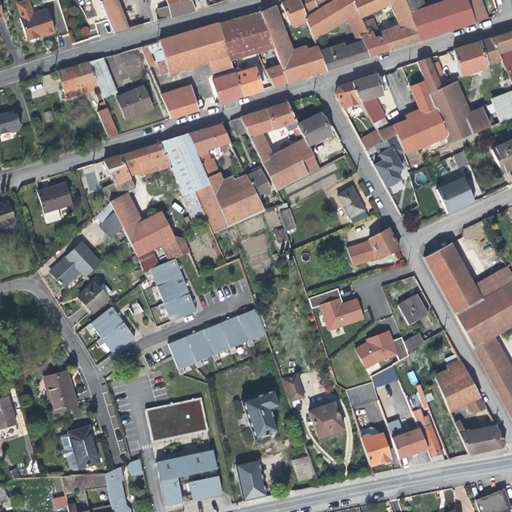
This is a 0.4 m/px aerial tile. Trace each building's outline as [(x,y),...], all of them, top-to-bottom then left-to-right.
[(99,0),(111,31),(112,33),(125,29),(114,0),(99,0)] [(164,0),(167,7),(156,10),(159,20),(180,14),(193,10),(190,3),(189,0),(164,0)] [(204,0),(202,0),(190,3),(193,10),(206,6),(204,0)] [(286,0),(279,3),(287,25),(293,25),(305,18),(298,0),(286,0)] [(298,0),(305,18),(317,9),(313,0),(298,0)] [(330,0),(317,9),(305,18),(314,39),(346,18),(356,12),(351,0),(330,0)] [(351,0),(356,12),(358,16),(393,5),(393,7),(398,6),(402,29),(399,30),(404,45),(421,40),(412,12),(406,0),(351,0)] [(406,0),(412,12),(426,7),(422,0),(406,0)] [(412,12),(421,40),(475,23),(467,0),(447,0),(426,7),(412,12)] [(467,0),(475,23),(486,19),(479,0),(467,0)] [(270,7),(259,12),(273,47),(277,57),(278,59),(290,55),(270,7)] [(55,31),(48,8),(20,17),(27,40),(43,35),(55,31)] [(259,12),(217,24),(230,61),(259,54),(258,51),(269,48),(273,47),(259,12)] [(356,12),(346,18),(355,34),(358,43),(363,42),(360,35),(365,33),(362,26),(358,16),(356,12)] [(217,24),(158,42),(161,50),(165,63),(158,65),(162,75),(169,72),(170,73),(211,61),(214,75),(220,74),(233,70),(230,61),(217,24)] [(363,42),(358,43),(360,47),(363,54),(367,53),(368,57),(385,51),(391,49),(386,35),(380,36),(377,38),(374,32),(374,30),(369,32),(365,33),(360,35),(363,42)] [(386,35),(391,49),(404,45),(399,30),(386,35)] [(503,35),(488,40),(494,51),(511,45),(511,34),(511,32),(503,35)] [(488,40),(479,43),(485,65),(499,61),(494,51),(488,40)] [(158,42),(148,45),(151,54),(153,53),(161,50),(158,42)] [(319,52),(327,70),(340,66),(351,63),(346,51),(344,43),(319,52)] [(466,47),(452,51),(458,78),(482,70),(485,65),(479,43),(466,47)] [(148,45),(139,47),(143,56),(149,54),(151,54),(148,45)] [(314,48),(290,55),(278,59),(281,65),(288,83),(310,76),(327,70),(319,52),(317,47),(314,48)] [(346,51),(351,63),(368,57),(367,53),(363,54),(360,47),(346,51)] [(511,50),(511,49),(498,55),(506,73),(511,70),(511,50)] [(161,50),(153,53),(158,65),(165,63),(161,50)] [(149,54),(143,56),(147,67),(154,64),(149,54)] [(424,60),(415,63),(423,82),(427,93),(440,88),(434,75),(441,72),(436,63),(432,65),(429,58),(424,60)] [(87,63),(98,88),(102,98),(116,92),(101,59),(87,63)] [(75,67),(56,73),(65,98),(98,88),(87,63),(75,67)] [(279,66),(266,70),(273,87),(280,85),(288,83),(281,65),(279,66)] [(255,68),(235,74),(243,97),(253,93),(262,91),(255,68)] [(233,70),(220,74),(222,79),(235,74),(233,70)] [(213,81),(220,104),(232,100),(243,97),(235,74),(222,79),(213,81)] [(378,75),(373,76),(378,89),(381,88),(382,92),(379,92),(379,93),(386,91),(382,77),(378,75)] [(363,80),(350,84),(361,105),(363,104),(362,102),(372,99),(373,101),(381,98),(379,93),(379,92),(378,89),(373,76),(363,80)] [(423,82),(409,88),(421,115),(435,109),(427,93),(423,82)] [(361,105),(350,84),(337,88),(334,95),(339,103),(342,109),(361,105)] [(427,93),(435,109),(446,137),(449,143),(493,126),(485,107),(465,117),(450,84),(440,88),(427,93)] [(125,119),(134,116),(133,113),(150,106),(144,87),(117,99),(125,119)] [(495,120),(511,111),(511,90),(509,91),(511,95),(488,106),(495,120)] [(164,104),(170,119),(187,114),(198,111),(195,103),(193,95),(164,104)] [(363,104),(361,105),(371,123),(382,118),(373,101),(372,99),(362,102),(363,104)] [(195,103),(198,111),(204,109),(202,101),(195,103)] [(298,126),(287,104),(270,109),(240,118),(246,130),(249,137),(276,192),(308,175),(302,164),(313,158),(308,147),(298,126)] [(133,113),(134,116),(143,112),(152,109),(150,106),(133,113)] [(97,112),(109,139),(119,135),(107,108),(97,112)] [(435,109),(421,115),(392,127),(396,135),(403,152),(404,153),(446,137),(435,109)] [(309,120),(298,126),(308,147),(332,134),(321,114),(309,120)] [(9,118),(8,115),(4,116),(0,116),(0,135),(1,135),(11,133),(12,134),(16,133),(19,132),(22,126),(20,125),(17,116),(9,118)] [(240,118),(230,122),(237,135),(246,130),(240,118)] [(387,128),(382,118),(371,123),(376,132),(377,133),(387,128)] [(205,223),(210,236),(263,211),(255,197),(246,177),(222,183),(212,159),(209,160),(206,153),(230,145),(220,124),(204,130),(187,135),(208,187),(191,192),(205,223)] [(387,128),(377,133),(382,143),(396,135),(392,127),(387,128)] [(376,132),(359,141),(365,152),(376,146),(382,143),(377,133),(376,132)] [(172,140),(191,192),(208,187),(187,135),(172,140)] [(382,162),(373,167),(386,189),(401,181),(396,173),(402,169),(395,157),(403,152),(396,135),(382,143),(376,146),(381,154),(379,155),(382,162)] [(511,169),(511,148),(509,142),(491,150),(503,177),(504,176),(503,173),(511,169)] [(117,157),(123,169),(138,164),(145,163),(148,173),(168,167),(169,166),(165,155),(163,156),(159,144),(143,149),(117,157)] [(454,155),(459,168),(469,164),(463,151),(454,155)] [(109,203),(121,197),(133,190),(123,169),(117,157),(111,159),(103,162),(114,184),(102,190),(109,203)] [(302,164),(308,175),(319,170),(313,158),(302,164)] [(145,163),(138,164),(142,175),(148,173),(145,163)] [(246,177),(255,197),(270,189),(260,169),(253,172),(245,176),(246,177)] [(462,208),(474,202),(463,178),(435,191),(446,215),(462,208)] [(70,205),(64,187),(55,190),(44,193),(44,191),(34,193),(43,226),(59,221),(55,210),(70,205)] [(356,198),(351,189),(337,196),(349,218),(363,210),(356,198)] [(199,225),(205,223),(191,192),(185,194),(199,225)] [(126,238),(144,274),(158,267),(150,251),(159,246),(172,239),(168,231),(174,228),(172,224),(166,226),(159,213),(136,225),(121,197),(109,203),(114,212),(122,229),(126,238)] [(8,203),(0,205),(0,209),(5,226),(15,223),(8,203)] [(292,208),(281,209),(284,230),(295,229),(292,208)] [(114,236),(122,229),(114,212),(99,226),(105,233),(108,230),(114,236)] [(466,239),(484,232),(480,222),(462,229),(466,239)] [(274,230),(275,242),(286,241),(284,228),(274,230)] [(393,239),(387,228),(367,239),(368,241),(346,248),(352,265),(377,257),(378,258),(398,248),(393,239)] [(108,230),(105,233),(111,239),(114,236),(108,230)] [(167,262),(187,253),(181,238),(172,239),(159,246),(167,262)] [(79,271),(85,277),(99,264),(80,244),(50,273),(55,279),(57,281),(56,283),(59,286),(60,284),(62,287),(79,271)] [(450,244),(423,258),(454,316),(481,300),(473,287),(450,244)] [(396,257),(401,267),(407,265),(401,254),(396,257)] [(178,272),(173,259),(167,262),(158,267),(144,274),(145,278),(151,275),(155,286),(149,288),(152,293),(157,291),(162,304),(157,306),(159,311),(164,309),(169,322),(194,311),(191,303),(185,288),(178,272)] [(511,282),(511,274),(508,268),(473,287),(481,300),(511,282)] [(511,282),(481,300),(454,316),(491,383),(511,422),(511,365),(496,336),(511,326),(511,282)] [(92,283),(78,297),(85,304),(91,311),(106,297),(92,283)] [(335,288),(306,298),(309,308),(318,305),(337,299),(339,298),(335,288)] [(422,305),(416,294),(396,305),(407,325),(427,314),(422,305)] [(338,305),(337,299),(318,305),(326,329),(360,317),(354,299),(341,304),(338,305)] [(132,305),(134,314),(141,313),(139,304),(132,305)] [(119,319),(111,307),(84,327),(88,332),(93,328),(100,338),(95,342),(99,347),(104,343),(112,354),(133,338),(129,332),(119,319)] [(264,334),(255,308),(247,311),(234,316),(215,324),(197,332),(177,340),(166,344),(178,375),(183,373),(181,368),(194,362),(196,368),(201,366),(199,360),(211,355),(213,361),(219,359),(216,353),(229,348),(231,353),(236,351),(234,346),(246,341),(249,346),(254,344),(252,339),(264,334)] [(365,341),(353,348),(364,367),(374,362),(395,354),(397,361),(407,356),(405,351),(402,343),(400,337),(390,341),(386,331),(370,337),(371,339),(365,341)] [(418,334),(402,343),(405,351),(422,342),(418,334)] [(66,376),(62,359),(41,364),(50,397),(70,392),(66,376)] [(465,372),(460,362),(447,367),(448,370),(453,379),(465,372)] [(370,376),(376,388),(398,378),(393,366),(370,376)] [(413,370),(407,373),(412,384),(418,382),(413,370)] [(435,384),(437,387),(453,379),(448,370),(432,377),(435,384)] [(474,413),(484,407),(465,372),(453,379),(437,387),(448,412),(464,403),(468,411),(474,413)] [(303,396),(295,374),(282,378),(290,400),(303,396)] [(368,382),(343,389),(349,407),(348,407),(348,409),(376,400),(370,382),(368,382)] [(420,390),(423,398),(430,395),(427,387),(420,390)] [(272,390),(240,401),(253,439),(265,435),(276,431),(268,409),(272,408),(270,403),(276,401),(272,390)] [(0,399),(0,429),(14,425),(6,398),(0,399)] [(200,398),(144,409),(151,443),(187,435),(186,432),(206,427),(200,398)] [(438,411),(434,399),(426,402),(431,414),(438,411)] [(341,428),(332,401),(306,409),(315,436),(326,433),(341,428)] [(454,424),(467,454),(486,450),(501,448),(503,443),(494,426),(464,433),(461,425),(459,425),(458,423),(454,424)] [(440,453),(429,424),(419,428),(430,457),(435,455),(440,453)] [(386,428),(398,460),(412,454),(426,449),(417,427),(416,427),(397,434),(394,425),(386,428)] [(206,427),(186,432),(187,435),(207,431),(206,427)] [(356,432),(367,465),(379,462),(387,459),(379,434),(378,434),(377,430),(371,427),(356,432)] [(91,428),(87,429),(96,462),(101,460),(96,443),(91,428)] [(96,462),(87,429),(59,437),(62,449),(62,450),(61,450),(60,452),(62,457),(63,458),(65,458),(68,470),(83,465),(84,467),(88,466),(88,464),(96,462)] [(188,483),(190,496),(219,489),(211,450),(182,457),(188,483)] [(308,456),(292,461),(300,482),(315,476),(308,456)] [(182,457),(171,459),(177,485),(188,483),(182,457)] [(171,459),(155,462),(163,506),(181,502),(171,459)] [(258,459),(235,464),(243,499),(266,494),(258,459)] [(141,476),(137,460),(123,466),(131,478),(141,476)] [(110,506),(110,511),(127,511),(127,509),(122,506),(117,482),(120,480),(117,468),(108,472),(103,474),(110,506)] [(77,499),(84,498),(80,475),(60,476),(62,486),(63,491),(75,489),(77,499)] [(60,476),(50,477),(53,488),(62,486),(60,476)] [(488,493),(473,498),(478,511),(500,511),(510,509),(503,488),(488,493)] [(219,489),(190,496),(191,500),(200,498),(220,494),(219,489)] [(87,511),(87,510),(77,511),(75,511),(74,503),(66,504),(68,511),(87,511)]
